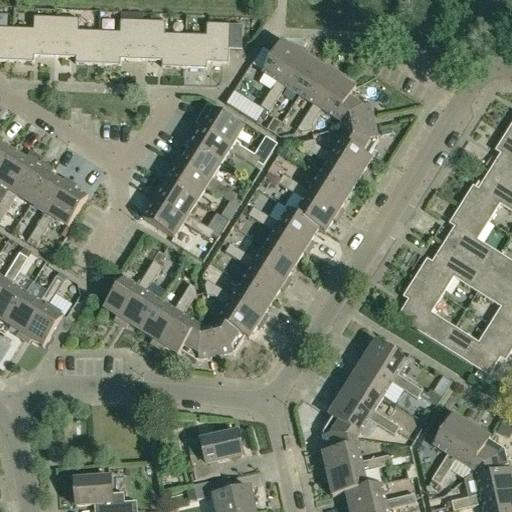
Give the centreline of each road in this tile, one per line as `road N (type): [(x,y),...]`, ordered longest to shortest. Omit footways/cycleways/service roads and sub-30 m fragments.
road 1 (residential): [(267,397),(284,382),(460,100)]
road 2 (residential): [(0,417),(57,384),(267,397)]
road 3 (residential): [(120,171),(174,90),(227,90)]
road 4 (residential): [(0,91),(120,171)]
